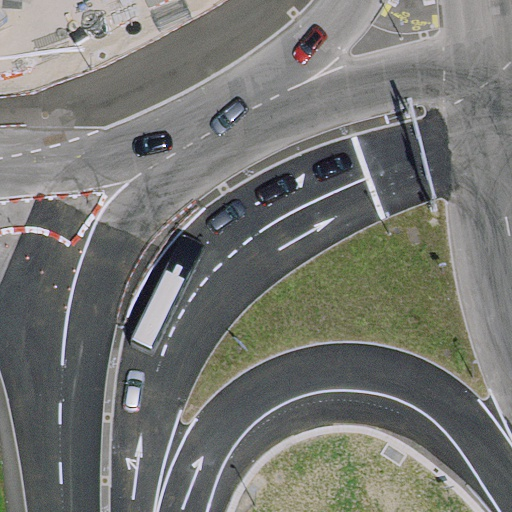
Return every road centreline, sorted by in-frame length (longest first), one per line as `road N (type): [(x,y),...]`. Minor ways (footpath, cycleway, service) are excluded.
road 1 (primary): [(138,511),(145,422),(161,359),(183,307),(210,272),(253,234),(416,159),(485,102)]
road 2 (primary): [(187,511),(223,430),(275,389),(315,376),(360,375),(417,393),(511,470)]
road 3 (primary): [(485,102),(410,81),(213,133)]
road 4 (primary): [(485,102),(511,304)]
road 5 (primary): [(348,0),(337,20),(213,133)]
road 6 (primary): [(63,341),(64,511)]
road 7 (primary): [(213,133),(132,186),(85,241)]
